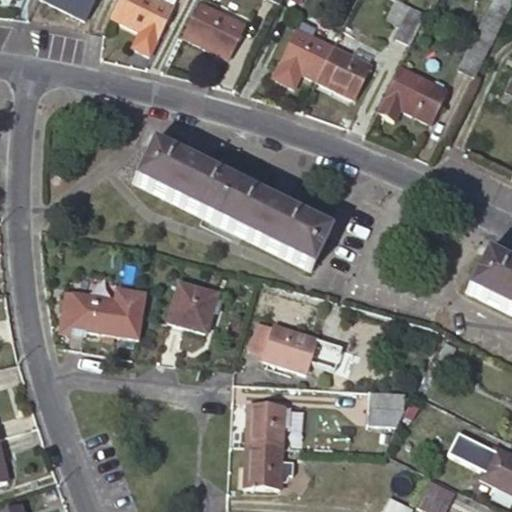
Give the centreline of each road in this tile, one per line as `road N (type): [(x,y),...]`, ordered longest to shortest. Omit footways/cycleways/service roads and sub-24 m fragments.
road 1 (residential): [(31,67),(95,78),(427,180),(511,225)]
road 2 (residential): [(31,67),(18,166),(19,272),(37,365),(90,511)]
road 3 (unknown): [(511,329),(464,306),(451,290),(448,276),(477,207)]
